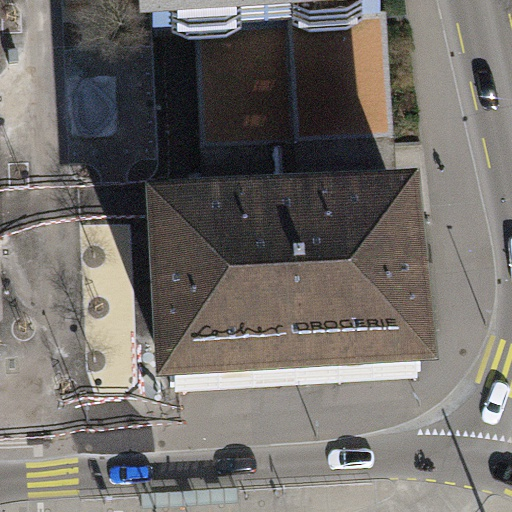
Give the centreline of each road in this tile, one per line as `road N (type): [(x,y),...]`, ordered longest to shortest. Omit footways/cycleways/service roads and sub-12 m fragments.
road 1 (secondary): [(468,456),(0,483)]
road 2 (residential): [(54,236),(41,0)]
road 3 (residential): [(54,236),(59,331),(0,448)]
